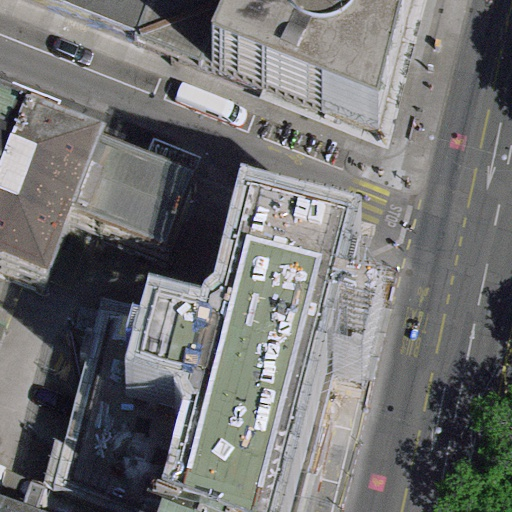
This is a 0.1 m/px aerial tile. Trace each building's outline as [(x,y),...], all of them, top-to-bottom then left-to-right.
[(22,0),(139,46),(156,0),(22,0)] [(156,0),(139,46),(215,75),(246,0),(156,0)] [(414,0),(246,0),(215,75),(379,140),(414,0)] [(0,204),(30,132),(0,120),(0,204)] [(165,265),(194,197),(30,132),(0,204),(0,276),(46,296),(71,232),(165,265)] [(182,511),(284,511),(349,258),(250,232),(236,287),(223,334),(217,356),(216,364),(207,362),(195,411),(206,414),(182,511)] [(217,356),(223,334),(150,316),(144,337),(157,340),(209,354),(217,356)] [(141,404),(157,340),(144,337),(113,330),(74,477),(70,492),(118,511),(182,511),(206,414),(195,411),(194,417),(141,404)] [(207,362),(209,354),(157,340),(141,404),(194,417),(195,411),(207,362)] [(217,356),(209,354),(207,362),(216,364),(217,356)]
